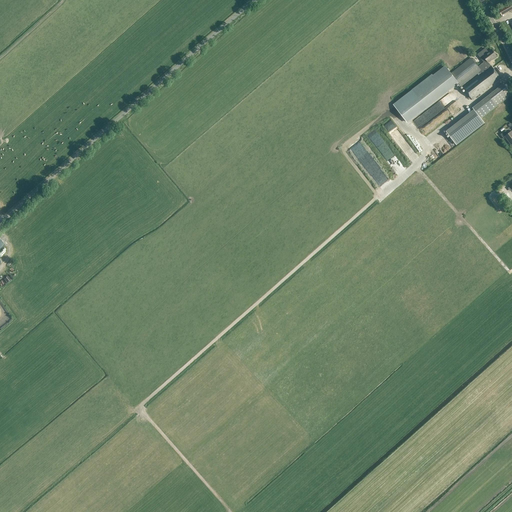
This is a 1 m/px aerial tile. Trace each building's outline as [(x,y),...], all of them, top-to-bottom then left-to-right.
[(462,87),(464,90),(472,100),(500,77),(490,65),(487,62),(493,58),(493,59),(496,56),(490,49),(487,52),(485,49),(477,55),(483,62),(477,67),(471,58),(451,74),(446,67),(433,77),(432,76),(413,91),(393,105),(406,122),(425,107),(457,82),(461,86),(477,74),(478,75),(462,87)] [(503,84),(472,108),(480,118),(511,94),(503,84)] [(446,105),(429,118),(434,125),(452,112),(446,105)] [(484,124),(473,110),(455,124),(445,131),(456,145),(484,124)] [(411,120),(416,127),(420,124),(416,117),(411,120)] [(423,135),(433,128),(427,121),(418,128),(423,135)] [(419,141),(410,131),(409,132),(406,129),(403,132),(418,149),(420,147),(416,143),(419,141)] [(504,139),(506,137),(511,144),(511,143),(511,130),(508,133),(506,130),(500,134),(504,139)] [(428,150),(431,159),(441,155),(437,146),(428,150)] [(403,168),(388,154),(383,159),(398,174),(403,168)] [(8,329),(0,336),(0,344),(0,345),(12,333),(8,329)] [(7,348),(23,332),(22,330),(5,346),(7,348)]
